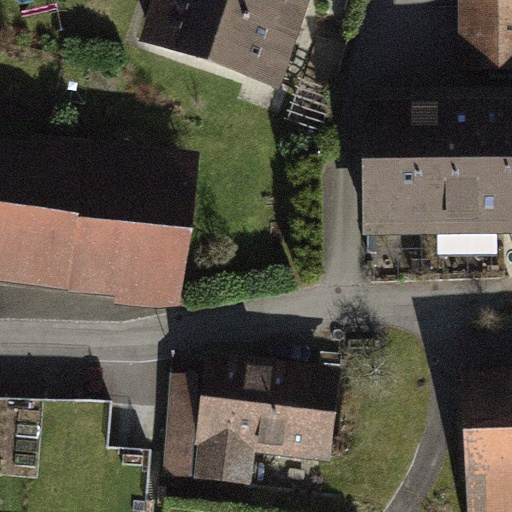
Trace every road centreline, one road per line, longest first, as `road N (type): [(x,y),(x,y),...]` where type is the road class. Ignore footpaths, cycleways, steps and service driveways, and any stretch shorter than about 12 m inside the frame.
road 1 (residential): [(428,303),(162,333),(0,335)]
road 2 (residential): [(399,511),(435,451),(452,394),(428,303)]
